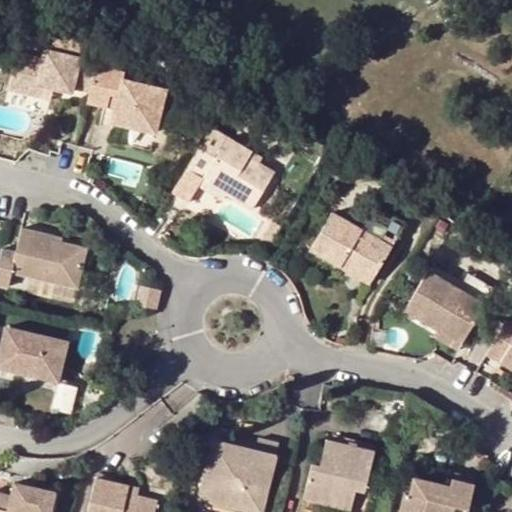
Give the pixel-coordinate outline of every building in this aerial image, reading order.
[(87,87),(93,61),(97,41),(83,38),(84,32),(60,26),(58,36),(44,33),(39,55),(13,48),(4,85),(36,93),(38,83),(48,85),(63,89),(65,82),(87,87)] [(93,61),(87,87),(83,100),(112,106),(111,115),(115,123),(144,130),(151,123),(159,95),(154,87),(120,79),(122,68),(93,61)] [(36,93),(46,95),(48,85),(38,83),(36,93)] [(246,152),(207,127),(180,170),(194,178),(197,174),(222,190),(219,194),(245,210),(267,174),(252,164),(242,158),(246,152)] [(256,158),(246,152),(242,158),(252,164),(256,158)] [(197,174),(194,178),(191,184),(216,200),(219,194),(222,190),(197,174)] [(339,265),(342,259),(374,275),(391,243),(328,211),(308,249),(339,265)] [(17,258),(4,255),(0,270),(0,288),(8,291),(12,277),(79,294),(89,253),(56,246),(57,240),(22,233),(17,258)] [(339,265),(370,282),(374,275),(342,259),(339,265)] [(422,268),(479,302),(486,291),(468,281),(467,283),(427,260),(422,268)] [(432,324),(458,339),(479,302),(422,268),(400,306),(432,324)] [(156,309),(161,289),(142,283),(137,303),(156,309)] [(477,351),(492,360),(502,341),(511,324),(498,316),(477,351)] [(432,324),(427,332),(453,347),(458,339),(432,324)] [(492,360),(511,371),(511,324),(502,341),(492,360)] [(62,379),(72,341),(10,326),(1,366),(62,379)] [(72,411),(78,386),(60,381),(53,406),(72,411)] [(378,452),(362,448),(333,441),(327,469),(316,467),(308,502),(353,511),(356,511),(361,492),(369,494),(378,452)] [(378,452),(379,445),(363,441),(362,448),(378,452)] [(228,500),(271,510),(284,459),(249,451),(221,444),(207,501),(226,507),(228,500)] [(267,444),(266,450),(250,446),(249,451),(284,459),(287,449),(267,444)] [(101,478),(92,511),(161,511),(163,503),(143,498),(130,495),(133,486),(101,478)] [(447,511),(449,505),(471,510),(476,485),(453,480),(452,487),(416,479),(413,494),(406,493),(401,511),(447,511)] [(130,495),(143,498),(145,489),(133,486),(130,495)] [(228,500),(226,507),(247,511),(270,511),(271,510),(228,500)] [(54,511),(55,511),(13,501),(10,511),(54,511)]
